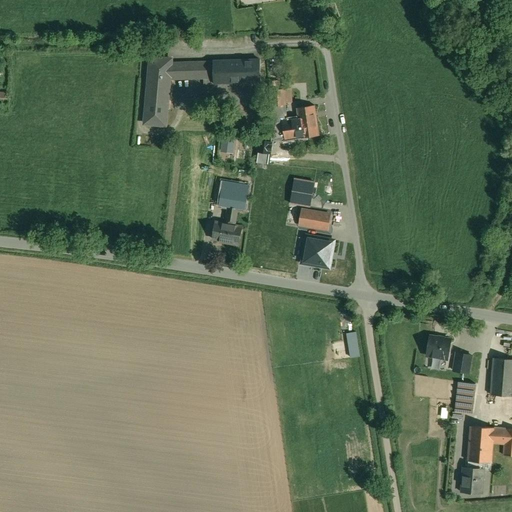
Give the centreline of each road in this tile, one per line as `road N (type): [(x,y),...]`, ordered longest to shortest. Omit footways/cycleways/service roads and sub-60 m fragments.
road 1 (unclassified): [(0,249),(364,296)]
road 2 (unknown): [(0,43),(216,50),(326,34)]
road 3 (unclassified): [(364,296),(321,0)]
road 4 (unclassified): [(398,511),(364,296)]
road 5 (unclassified): [(364,296),(511,320)]
